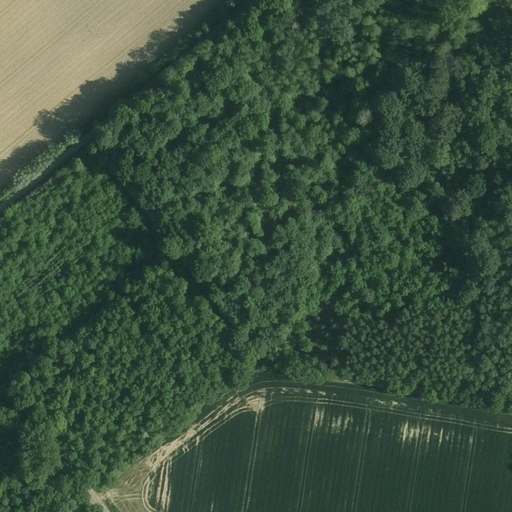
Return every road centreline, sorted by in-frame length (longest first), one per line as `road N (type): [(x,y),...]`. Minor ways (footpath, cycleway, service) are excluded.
road 1 (unclassified): [(0,209),(253,0)]
road 2 (unclassified): [(0,386),(107,511)]
